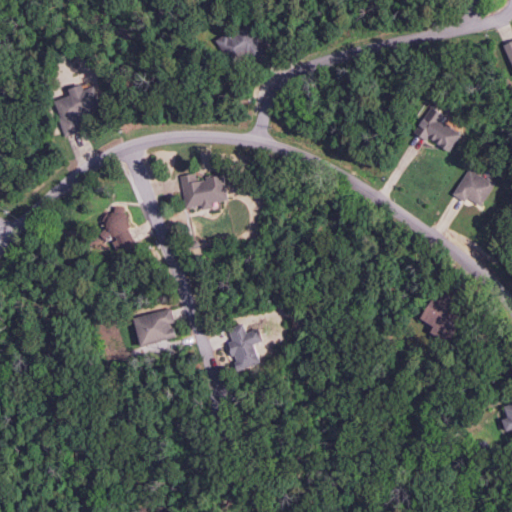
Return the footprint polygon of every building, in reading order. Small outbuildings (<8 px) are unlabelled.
[(215,38),(227,67),(264,53),(253,24),(215,38)] [(86,129),(81,113),(102,107),(96,85),(85,88),(83,83),(68,88),(71,95),(54,100),(65,135),(86,129)] [(445,114),(431,106),(416,131),(451,151),(462,132),(441,120),(445,114)] [(466,201),(468,197),(481,205),(496,183),(470,167),(453,193),(466,201)] [(181,175),(186,208),(202,205),(203,208),(214,207),(213,202),(229,199),(225,173),(205,176),(205,179),(197,180),(196,172),(181,175)] [(119,206),(101,217),(115,240),(112,241),(120,254),(140,242),(119,206)] [(421,317),(436,328),(435,329),(450,340),(464,319),(454,312),(461,302),(441,288),(421,317)] [(176,336),(173,325),(176,324),(172,307),(134,317),(141,344),(176,336)] [(255,343),(264,340),(260,328),(247,331),(244,322),(229,328),(234,341),(230,343),(239,370),(262,362),(255,343)] [(511,402),(504,405),(508,417),(503,419),(507,431),(511,429),(511,402)]
